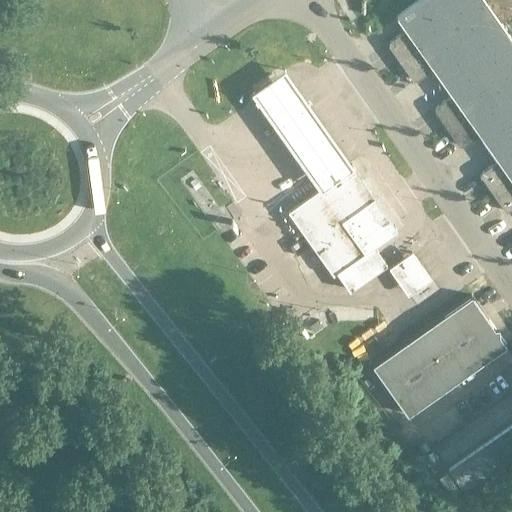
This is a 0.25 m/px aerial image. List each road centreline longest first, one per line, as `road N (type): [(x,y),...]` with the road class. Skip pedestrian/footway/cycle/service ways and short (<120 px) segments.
road 1 (secondary): [(309,511),(89,219)]
road 2 (secondary): [(0,270),(67,285),(249,511)]
road 3 (unclassified): [(304,0),(511,282)]
road 4 (unclassified): [(118,100),(216,30)]
